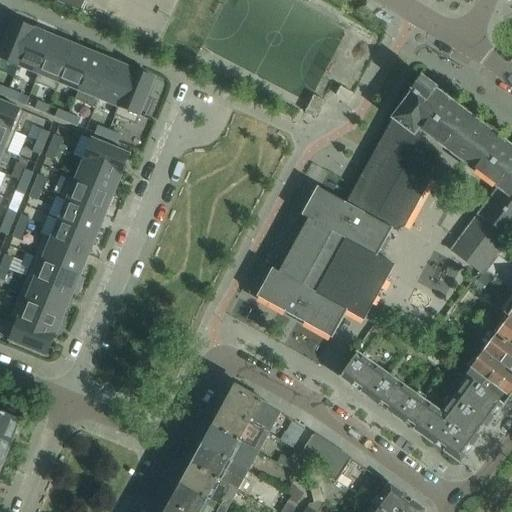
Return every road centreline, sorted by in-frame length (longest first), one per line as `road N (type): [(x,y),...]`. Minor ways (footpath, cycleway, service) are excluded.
road 1 (residential): [(67,403),(177,135),(201,119)]
road 2 (residential): [(461,506),(218,351)]
